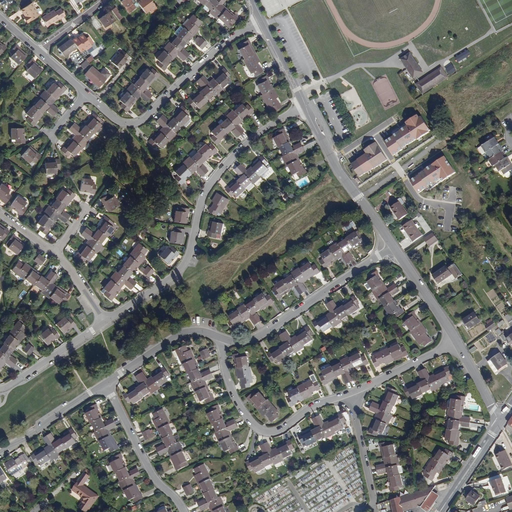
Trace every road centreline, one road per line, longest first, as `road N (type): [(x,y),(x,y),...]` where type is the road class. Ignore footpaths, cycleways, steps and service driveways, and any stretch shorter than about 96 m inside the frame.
road 1 (residential): [(102,322),(175,274),(188,256),(206,188),(232,155),(305,105)]
road 2 (residential): [(263,21),(234,37),(145,120),(119,121),(88,97)]
road 3 (residential): [(349,393),(312,405),(279,430),(256,428),(233,390),(222,337)]
road 4 (residential): [(393,246),(259,335),(222,337)]
road 5 (unclassified): [(305,105),(338,170),(393,246)]
road 6 (residential): [(106,383),(152,478),(182,511)]
road 7 (residential): [(222,337),(180,332),(106,383)]
road 8 (residential): [(106,383),(0,454)]
road 9 (residential): [(0,390),(102,322)]
road 10 (residential): [(376,511),(349,393)]
